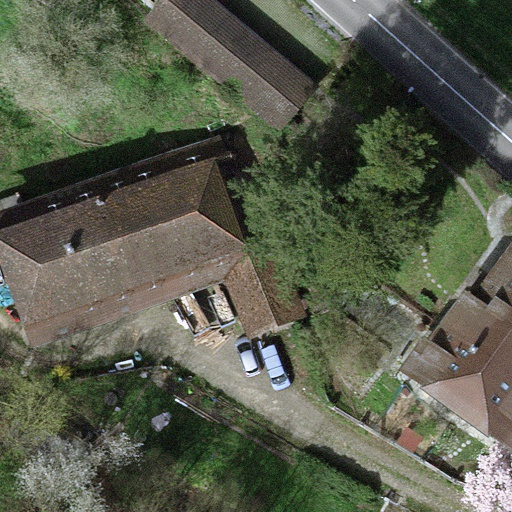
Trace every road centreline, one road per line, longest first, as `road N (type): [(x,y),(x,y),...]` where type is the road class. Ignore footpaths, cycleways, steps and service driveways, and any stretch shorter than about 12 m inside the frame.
road 1 (track): [(0,324),(50,361),(170,353),(393,482),(468,511)]
road 2 (secondary): [(511,147),(342,0)]
